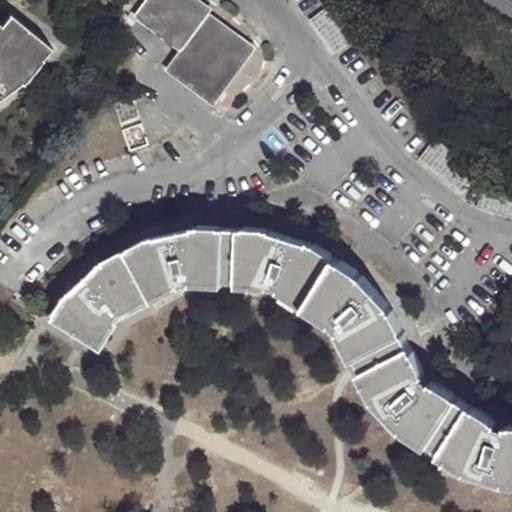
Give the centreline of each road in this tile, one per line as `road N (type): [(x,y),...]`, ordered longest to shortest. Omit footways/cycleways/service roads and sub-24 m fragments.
road 1 (residential): [(14,270),(67,221),(257,130),(295,92),(307,58)]
road 2 (residential): [(307,58),(429,191),(489,230),(511,235)]
